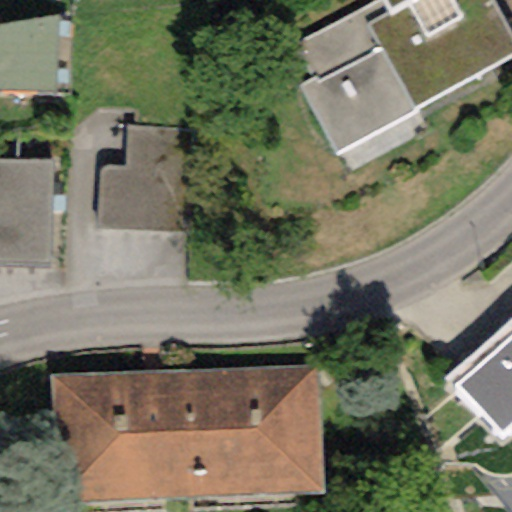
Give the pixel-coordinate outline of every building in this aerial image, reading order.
[(382,0),(380,0),(301,43),(318,75),(297,86),(336,159),(416,116),(413,109),(511,55),(511,40),(490,0),(410,0),(389,12),(382,0)] [(382,0),(389,12),(410,0),(382,0)] [(0,26),(0,93),(51,92),(56,16),(0,26)] [(184,128),(127,128),(125,165),(105,166),(99,170),(98,231),(184,233),(184,128)] [(52,162),(0,159),(0,269),(49,271),(52,162)] [(500,437),(511,425),(511,316),(445,378),(500,437)] [(317,363),(47,375),(53,509),(323,497),(317,363)]
